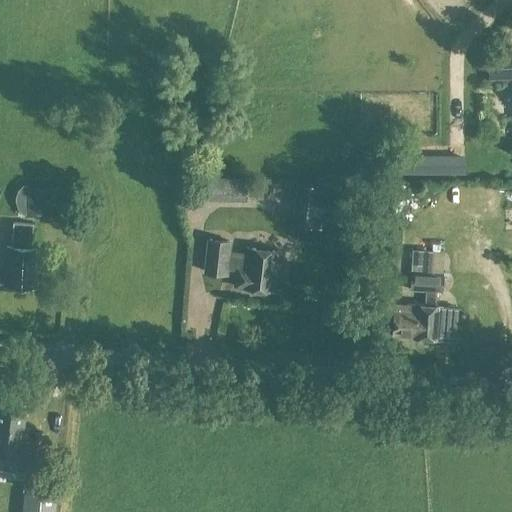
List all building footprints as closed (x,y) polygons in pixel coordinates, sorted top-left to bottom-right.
[(488,69),(481,70),(481,79),(488,79),(488,81),(511,79),(511,50),(487,52),(488,69)] [(390,151),(363,151),(363,171),(389,171),(390,151)] [(247,178),(203,178),(203,200),(246,200),(247,178)] [(328,230),(333,187),(296,183),(292,226),(328,230)] [(53,217),(54,187),(28,186),(27,216),(53,217)] [(38,250),(31,249),(33,224),(13,223),(12,248),(7,248),(5,287),(36,289),(38,250)] [(400,270),(401,229),(384,228),(382,270),(400,270)] [(280,253),(248,249),(248,254),(230,251),(232,242),(208,238),(204,273),(227,276),(228,270),(238,272),(236,287),(274,293),(280,253)] [(394,311),(392,337),(438,340),(440,307),(437,307),(438,292),(441,292),(443,274),(432,273),(433,252),(413,251),(410,290),(425,291),(424,306),(415,305),(415,306),(395,304),(394,311)] [(0,468),(29,472),(32,444),(22,443),(25,412),(0,409),(0,468)] [(52,511),(54,498),(26,495),(24,511),(52,511)]
